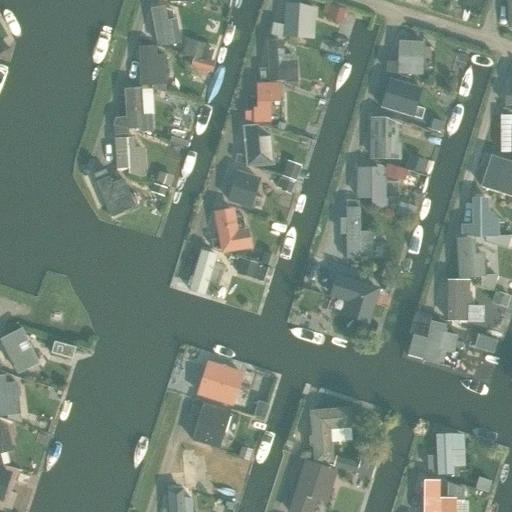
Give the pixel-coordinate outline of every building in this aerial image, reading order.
[(298,5),(284,4),(283,26),(276,25),(275,35),(284,36),(284,37),(310,39),(311,13),(298,12),(298,5)] [(164,6),(150,8),(157,47),(175,44),(181,42),(176,19),(167,21),(164,6)] [(283,39),(266,41),(268,69),(259,69),(260,80),(269,79),(269,82),(284,81),(284,83),(297,82),(296,55),(284,56),(283,39)] [(397,75),(422,76),(423,42),(398,41),(397,62),(386,62),(386,73),(397,75)] [(138,46),(140,86),(153,85),(153,89),(166,93),(165,85),(167,85),(166,55),(156,56),(156,49),(153,46),(138,46)] [(511,97),(503,97),(504,106),(511,106),(511,70),(511,96),(511,97)] [(385,78),(386,115),(399,115),(398,78),(385,78)] [(279,103),(279,83),(256,83),(257,109),(253,109),(253,111),(245,111),(245,118),(253,123),(271,123),(269,103),(279,103)] [(138,134),(153,131),(151,111),(144,113),(142,88),(123,90),(126,118),(115,118),(113,125),(127,129),(127,131),(138,130),(138,134)] [(511,115),(500,116),(500,153),(511,152),(511,115)] [(370,117),(369,159),(401,159),(401,124),(370,117)] [(242,126),(244,156),(236,154),(234,162),(245,165),(245,168),(275,165),(272,135),(256,124),(242,126)] [(139,176),(146,176),(144,147),(134,148),(134,138),(114,139),(116,170),(128,169),(128,174),(139,176)] [(487,157),(488,194),(511,193),(511,179),(500,180),(499,157),(487,157)] [(358,169),(358,200),(383,200),(383,179),(379,179),(379,169),(358,169)] [(250,209),(260,178),(236,170),(226,201),(250,209)] [(93,176),(96,184),(111,218),(135,207),(123,178),(111,183),(106,171),(93,176)] [(488,198),(471,198),(472,224),(461,224),(460,233),(475,238),(498,237),(498,219),(488,210),(488,198)] [(212,249),(220,248),(221,254),(251,249),(248,229),(238,231),(234,208),(213,212),(218,239),(210,240),(212,249)] [(345,208),(345,224),(341,224),(341,234),(345,234),(346,260),(372,260),(372,233),(359,233),(359,208),(345,208)] [(456,240),(458,279),(484,278),(483,254),(475,255),(474,240),(469,239),(456,240)] [(200,250),(188,291),(204,296),(217,255),(200,250)] [(311,319),(325,324),(344,269),(330,265),(311,319)] [(446,281),(446,322),(469,322),(469,281),(446,281)] [(412,336),(407,356),(421,360),(421,361),(437,366),(441,351),(452,354),(457,337),(443,333),(445,326),(430,322),(426,339),(412,336)] [(40,363),(22,328),(0,340),(0,341),(17,375),(40,363)] [(242,372),(206,360),(196,394),(231,406),(242,372)] [(0,416),(21,414),(17,382),(5,383),(4,375),(0,375),(0,416)] [(219,449),(231,411),(203,403),(192,441),(219,449)] [(314,464),(315,464),(334,462),(331,430),(352,428),(350,407),(309,411),(314,464)] [(0,464),(4,466),(0,453),(13,450),(7,425),(0,420),(0,464)] [(427,469),(437,474),(437,476),(453,475),(452,450),(463,450),(462,434),(435,435),(436,456),(426,457),(427,469)] [(194,450),(182,451),(184,488),(195,488),(195,468),(205,466),(204,456),(194,456),(194,450)] [(337,471),(315,464),(314,464),(304,460),(287,511),(313,511),(317,501),(327,504),(337,471)] [(439,500),(439,480),(423,480),(423,511),(455,511),(455,501),(463,501),(463,488),(447,482),(447,500),(439,500)] [(166,489),(167,511),(184,511),(182,489),(166,489)]
